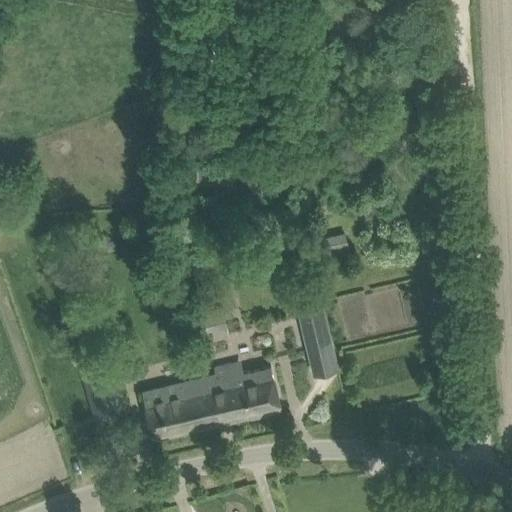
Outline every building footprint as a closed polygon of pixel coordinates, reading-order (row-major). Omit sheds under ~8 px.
[(232,56),(272,61),(275,40),(235,34),(232,56)] [(244,168),(262,168),(262,150),(244,150),(244,168)] [(319,238),(324,256),(351,250),(346,231),(319,238)] [(202,310),(207,331),(228,325),(223,305),(202,310)] [(300,310),(303,324),(308,323),(314,348),(333,344),(324,305),(300,310)] [(82,360),(92,398),(97,417),(126,409),(111,352),(82,360)] [(216,373),(207,375),(218,423),(282,408),(277,389),(271,365),(245,371),(242,360),(215,367),(216,373)] [(218,423),(207,375),(143,390),(149,419),(154,438),(218,423)]
